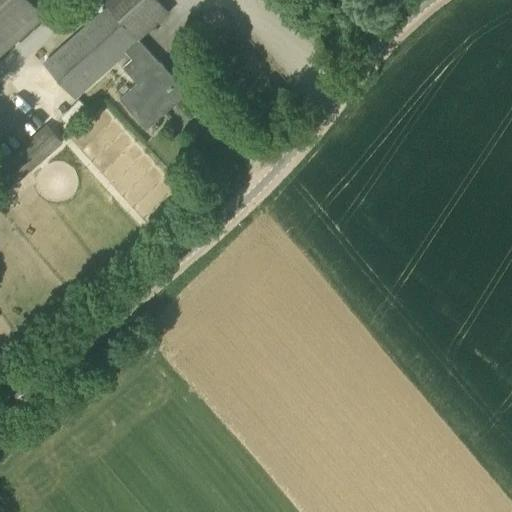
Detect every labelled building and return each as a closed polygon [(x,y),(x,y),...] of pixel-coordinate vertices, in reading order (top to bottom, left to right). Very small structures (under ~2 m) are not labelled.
[(0,0),(0,55),(44,16),(29,0),(0,0)] [(138,39),(168,12),(156,0),(101,0),(108,8),(138,39)] [(73,97),(125,51),(138,39),(108,8),(45,64),(73,97)] [(146,129),(187,92),(160,62),(159,63),(138,39),(125,51),(146,75),(119,99),(146,129)] [(46,125),(23,145),(39,163),(62,143),(46,125)] [(23,145),(1,165),(17,183),(39,163),(23,145)]
